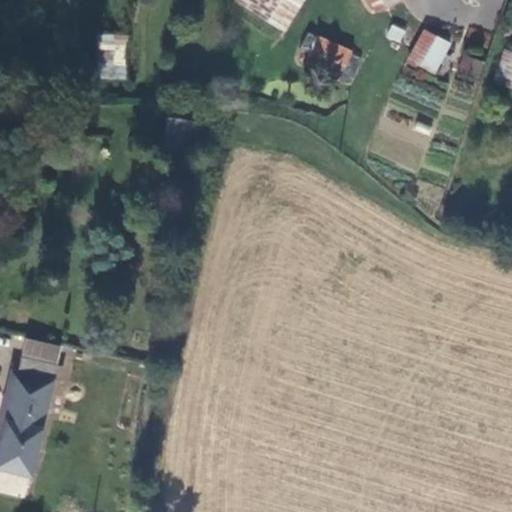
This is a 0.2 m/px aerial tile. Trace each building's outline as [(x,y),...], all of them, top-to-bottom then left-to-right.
[(296,0),(231,0),(277,30),(296,0)] [(365,0),(373,16),(405,0),(365,0)] [(126,71),(133,28),(107,25),(101,67),(126,71)] [(423,34),(407,65),(413,69),(416,64),(420,66),(436,74),(448,46),(423,34)] [(343,53),(314,37),(296,69),(325,85),(343,53)] [(511,89),(511,51),(503,49),(493,84),(511,89)] [(486,65),(465,56),(458,72),(477,80),(486,65)] [(191,143),(198,144),(199,127),(165,125),(161,160),(189,162),(191,143)] [(52,375),(20,368),(17,382),(9,380),(3,407),(9,409),(0,446),(0,445),(0,477),(28,484),(52,375)]
